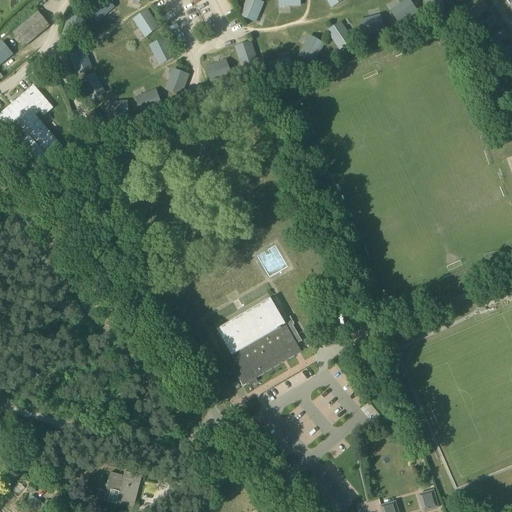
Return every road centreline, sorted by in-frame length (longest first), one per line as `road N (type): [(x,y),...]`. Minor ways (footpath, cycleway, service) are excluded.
road 1 (tertiary): [(292,511),(0,169)]
road 2 (unknown): [(195,46),(192,95),(119,127),(97,125),(79,107),(51,50)]
road 3 (track): [(209,414),(205,435),(169,448),(0,406)]
